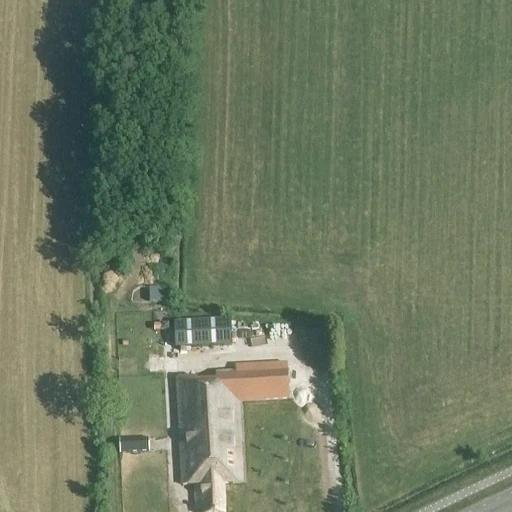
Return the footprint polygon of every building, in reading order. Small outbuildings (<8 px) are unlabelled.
[(150,290),(150,304),(162,304),(162,290),(150,290)] [(229,322),(173,325),(175,350),(177,350),(231,347),(229,322)] [(237,404),(289,401),(288,371),(193,375),(194,379),(177,380),(182,488),(195,487),(196,511),(202,511),(223,511),(222,486),(241,485),(237,404)] [(122,453),(150,452),(150,439),(121,441),(122,453)] [(163,500),(163,488),(151,489),(152,500),(163,500)]
